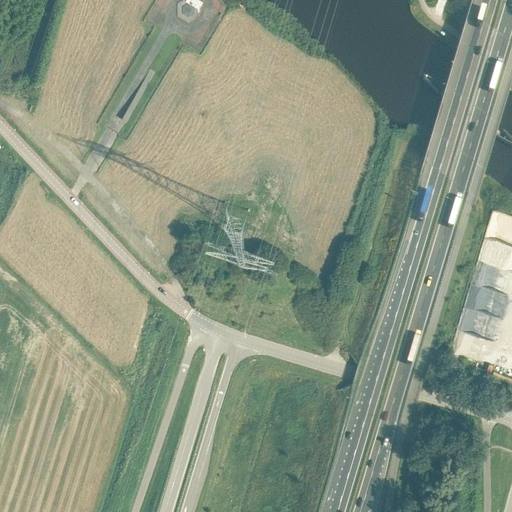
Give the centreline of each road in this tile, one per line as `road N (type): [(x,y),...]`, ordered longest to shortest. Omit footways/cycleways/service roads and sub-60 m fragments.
road 1 (motorway): [(489,0),(336,511)]
road 2 (motorway): [(361,511),(511,5)]
road 3 (tertiary): [(200,321),(139,273),(0,124)]
road 4 (unclassified): [(333,368),(403,138),(415,140)]
road 5 (unclassified): [(135,511),(200,321)]
road 6 (motorway): [(222,331),(169,511)]
road 7 (tertiary): [(511,419),(333,368)]
road 8 (motorway): [(187,511),(236,337)]
road 9 (track): [(511,77),(420,0)]
